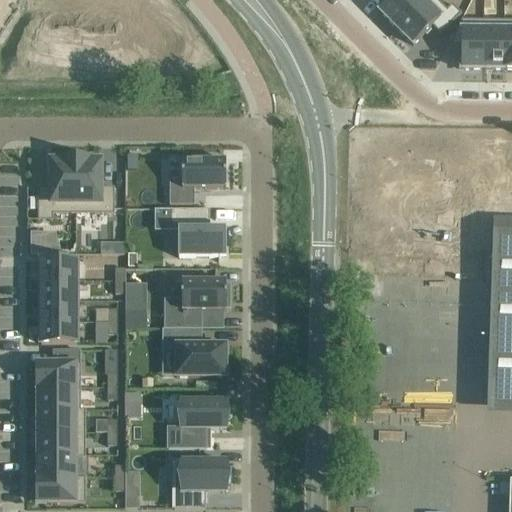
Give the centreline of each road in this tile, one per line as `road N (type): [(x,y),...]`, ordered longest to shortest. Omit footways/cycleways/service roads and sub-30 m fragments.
road 1 (tertiary): [(315,511),(324,175),(316,116)]
road 2 (residential): [(261,511),(263,130)]
road 3 (residential): [(0,129),(263,130)]
road 4 (residential): [(324,0),(417,95),(511,96)]
road 5 (residential): [(316,116),(511,117)]
